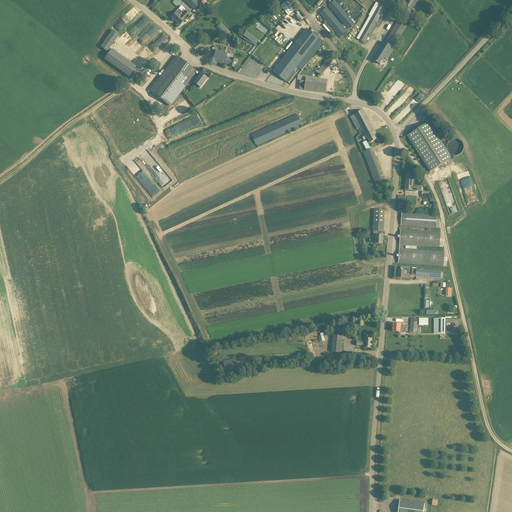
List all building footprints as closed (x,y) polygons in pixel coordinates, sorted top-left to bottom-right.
[(186,0),(185,1),(194,10),(199,4),(194,0),(186,0)] [(281,5),(287,15),(294,11),(288,0),(281,5)] [(356,38),(365,43),(387,4),(380,0),(377,0),(368,16),(369,16),(356,38)] [(408,0),(405,5),(408,7),(402,16),(411,21),(414,24),(418,19),(414,17),(414,16),(409,13),(412,9),(415,11),(421,0),(408,0)] [(328,6),(347,28),(349,30),(355,25),(335,1),(328,6)] [(185,11),(184,10),(183,9),(181,11),(179,9),(171,17),(175,21),(179,25),(180,25),(189,15),(191,13),(187,8),(185,11)] [(350,31),(349,30),(347,28),(345,29),(326,8),(319,14),(340,38),(346,32),(348,34),(350,31)] [(385,43),(393,48),(408,25),(399,19),(385,43)] [(226,37),(231,32),(222,23),(217,27),(226,37)] [(288,83),(304,62),(307,64),(324,42),(306,28),(273,72),(288,83)] [(101,47),(107,51),(119,35),(112,30),(101,47)] [(198,37),(196,39),(192,34),(188,39),(196,47),(200,43),(202,41),(198,37)] [(394,48),(393,48),(385,43),(374,60),(380,64),(384,58),(387,60),(394,48)] [(129,76),(135,65),(109,49),(102,59),(129,76)] [(229,66),(235,68),(238,60),(232,59),(233,55),(228,54),(228,53),(225,52),(226,50),(222,49),(221,51),(216,50),(213,61),(229,67),(229,66)] [(191,78),(194,80),(199,74),(177,56),(150,91),(169,106),(181,91),(191,78)] [(328,58),(317,72),(321,75),(332,61),(328,58)] [(338,64),(332,68),(335,73),(341,70),(338,64)] [(199,74),(194,80),(192,82),(200,88),(207,78),(200,73),(199,74)] [(307,77),(302,77),(300,89),(326,93),(327,84),(319,83),(319,79),(307,77)] [(374,132),(362,110),(354,115),(350,117),(357,130),(358,129),(364,141),(368,139),(368,140),(366,141),(368,144),(370,143),(377,139),(373,132),(374,132)] [(197,115),(187,118),(189,128),(200,125),(197,115)] [(256,146),(302,125),(297,115),(251,135),(256,146)] [(452,158),(448,153),(429,122),(414,131),(407,136),(430,172),(452,158)] [(413,185),(414,174),(406,174),(405,190),(417,191),(417,186),(413,185)] [(383,232),(385,210),(374,209),(373,231),(374,232),(373,235),(375,235),(375,244),(383,244),(383,236),(380,235),(380,232),(383,232)] [(436,228),(437,215),(402,213),(401,225),(436,228)] [(401,230),(400,236),(400,240),(400,244),(399,255),(398,263),(443,266),(444,252),(403,249),(404,244),(440,247),(441,233),(401,230)] [(401,267),(400,270),(398,270),(397,278),(405,278),(409,279),(409,275),(409,268),(401,267)] [(416,276),(441,278),(441,271),(417,269),(416,276)] [(410,333),(419,334),(420,319),(412,318),(410,333)] [(434,318),(434,334),(445,334),(445,318),(434,318)] [(401,324),(393,324),(393,332),(400,332),(405,333),(406,325),(401,325),(401,324)] [(343,336),(333,335),(333,336),(328,336),(327,351),(331,351),(331,352),(341,353),(343,336)] [(364,348),(371,348),(372,339),(365,338),(365,342),(363,342),(363,341),(357,341),(356,346),(363,346),(364,346),(364,348)] [(237,372),(236,359),(223,360),(224,372),(237,372)] [(400,500),(398,511),(423,511),(425,504),(400,500)]
